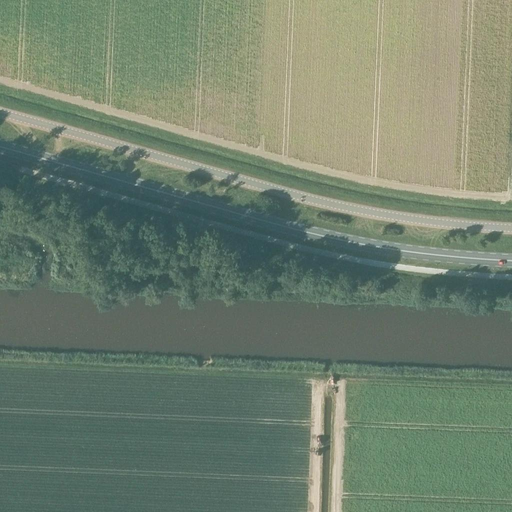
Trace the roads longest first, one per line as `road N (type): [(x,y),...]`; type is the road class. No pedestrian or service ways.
road 1 (unclassified): [(0,112),(336,206),(511,229)]
road 2 (primary): [(511,261),(318,235),(0,146)]
